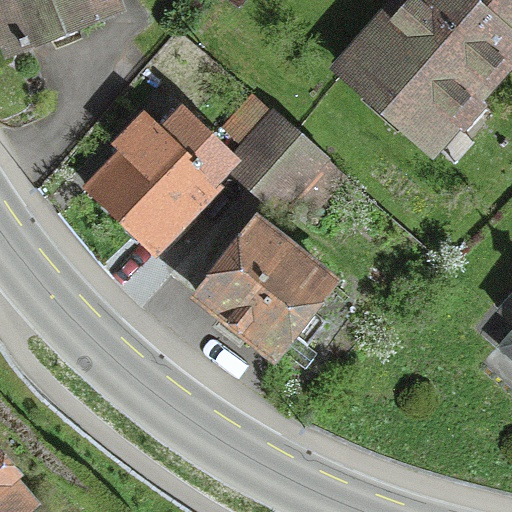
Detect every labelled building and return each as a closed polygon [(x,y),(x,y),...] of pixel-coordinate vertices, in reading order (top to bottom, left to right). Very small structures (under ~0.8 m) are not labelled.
[(99,0),(0,0),(0,30),(14,65),(110,27),(99,0)] [(511,83),(511,0),(399,0),(334,73),(438,165),(511,83)] [(227,135),(248,155),(277,125),(256,105),(227,135)] [(248,155),(230,173),(274,215),(321,167),(277,125),(248,155)] [(208,201),(144,140),(90,196),(154,258),(208,201)] [(338,295),(253,231),(197,303),(282,368),(338,295)] [(511,307),(498,322),(511,334),(511,307)] [(0,456),(0,511),(43,511),(48,508),(0,456)]
